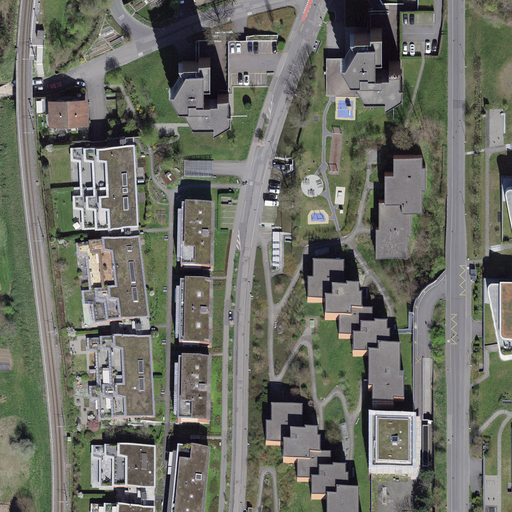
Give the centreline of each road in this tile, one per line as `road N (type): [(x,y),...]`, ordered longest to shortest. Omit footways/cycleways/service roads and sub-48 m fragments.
road 1 (residential): [(236,511),(251,225),(271,132),(319,0)]
road 2 (residential): [(458,0),(458,511)]
road 3 (residential): [(0,90),(61,82),(269,0)]
